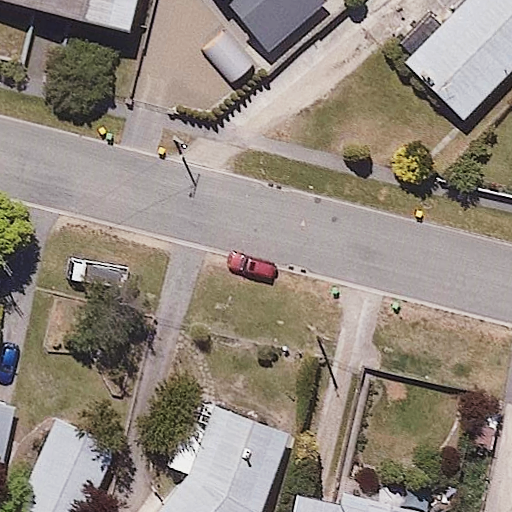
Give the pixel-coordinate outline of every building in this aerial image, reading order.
[(68,0),(127,15),(131,0),(68,0)] [(329,1),(328,0),(230,0),(267,48),(329,1)] [(458,125),(511,67),(511,0),(457,0),(394,67),(458,125)] [(21,386),(0,381),(0,457),(3,458),(21,386)] [(285,420),(215,399),(206,426),(173,416),(159,464),(188,472),(151,511),(252,511),(258,506),(285,420)] [(77,511),(114,437),(59,411),(10,511),(77,511)] [(438,511),(441,502),(335,475),(330,494),(290,484),(283,511),(438,511)]
